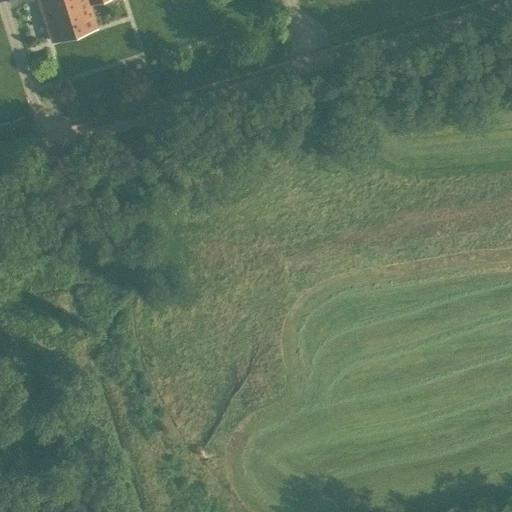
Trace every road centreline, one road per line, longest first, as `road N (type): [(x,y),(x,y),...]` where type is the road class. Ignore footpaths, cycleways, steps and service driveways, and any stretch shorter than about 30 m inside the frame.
road 1 (track): [(509,0),(0,154)]
road 2 (track): [(80,119),(137,184),(149,248),(205,421),(290,511)]
